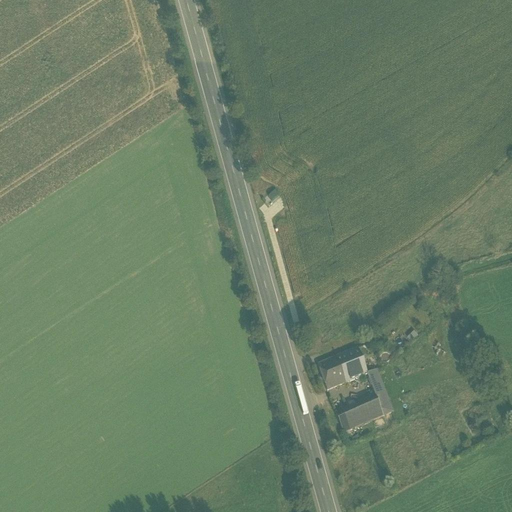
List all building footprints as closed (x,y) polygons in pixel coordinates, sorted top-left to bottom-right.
[(277,188),(267,196),(275,205),(284,198),(277,188)] [(333,337),(358,328),(354,319),(330,328),(333,337)] [(335,358),(345,384),(366,375),(367,375),(367,374),(363,364),(362,361),(357,350),(335,358)] [(317,365),(327,391),(345,384),(335,358),(317,365)] [(375,397),(382,417),(392,413),(376,371),(375,371),(367,374),(367,375),(366,375),(375,397)] [(356,406),(364,425),(382,417),(375,397),(356,406)] [(364,425),(356,406),(338,414),(335,415),(343,434),(364,425)]
